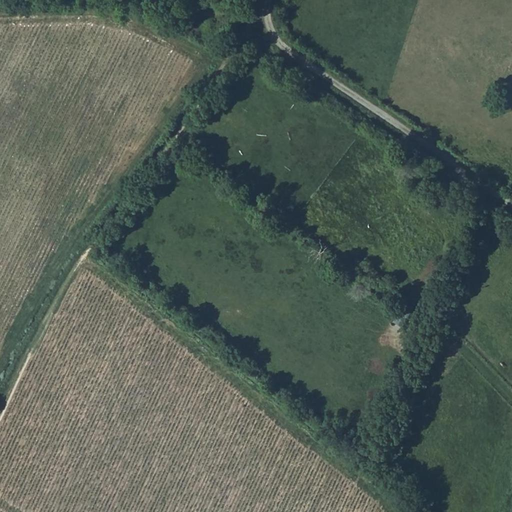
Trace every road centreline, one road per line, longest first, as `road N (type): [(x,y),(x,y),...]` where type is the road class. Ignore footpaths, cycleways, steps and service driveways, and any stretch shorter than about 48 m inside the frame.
road 1 (track): [(267,0),(79,258),(0,394)]
road 2 (track): [(268,0),(275,40),(511,205)]
